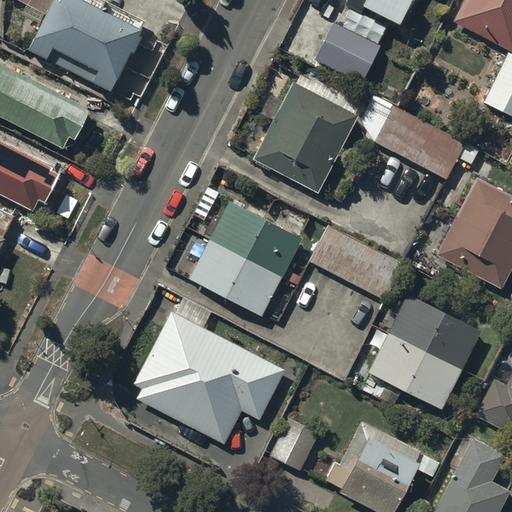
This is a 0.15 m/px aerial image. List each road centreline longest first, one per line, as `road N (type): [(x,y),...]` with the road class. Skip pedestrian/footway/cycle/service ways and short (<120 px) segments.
road 1 (residential): [(247,0),(15,440)]
road 2 (residential): [(15,440),(161,511)]
